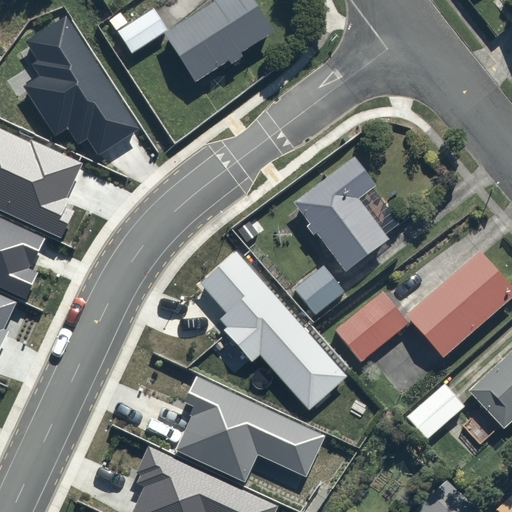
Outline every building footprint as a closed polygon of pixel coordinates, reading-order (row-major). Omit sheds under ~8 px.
[(274,33),(252,0),(210,0),(215,6),(166,38),(196,84),(274,33)] [(153,10),(117,35),(133,58),(169,33),(153,10)] [(138,127),(64,14),(24,39),(36,58),(30,62),(38,75),(22,84),(53,134),(66,126),(77,143),(86,137),(96,153),(138,127)] [(0,126),(0,207),(60,236),(72,209),(63,205),(67,197),(64,195),(81,160),(29,137),(28,139),(0,126)] [(357,151),(295,200),(311,220),(308,223),(317,235),(321,232),(351,271),(393,237),(361,197),(381,182),(357,151)] [(0,284),(24,296),(36,270),(26,265),(27,261),(30,262),(43,235),(0,215),(0,284)] [(511,277),(486,247),(409,312),(449,359),(511,305),(511,277)] [(344,375),(235,249),(198,281),(224,311),(218,316),(225,325),(221,327),(250,359),(258,353),(307,408),(344,375)] [(326,262),(297,288),(319,314),(349,287),(326,262)] [(384,289),(336,329),(362,361),(410,322),(384,289)] [(0,341),(6,328),(2,326),(15,299),(0,291),(0,341)] [(511,347),(468,388),(484,406),(477,412),(497,435),(511,421),(511,347)] [(324,433),(194,373),(182,401),(191,405),(187,412),(189,413),(174,448),(243,479),(255,452),(304,474),(324,433)] [(431,439),(466,405),(444,382),(409,415),(431,439)] [(142,484),(128,511),(271,511),(276,503),(146,442),(133,470),(138,472),(134,480),(142,484)] [(467,511),(435,485),(415,509),(419,511),(467,511)] [(511,486),(499,499),(511,511),(511,486)]
